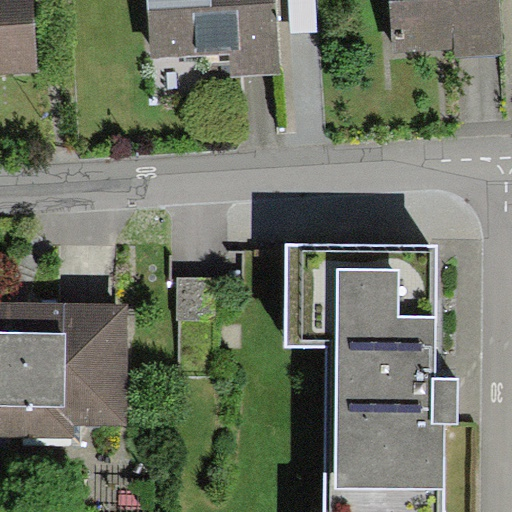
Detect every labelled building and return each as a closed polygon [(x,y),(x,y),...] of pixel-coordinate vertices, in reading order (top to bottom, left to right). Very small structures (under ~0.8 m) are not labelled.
[(0,0),(0,73),(36,72),(33,0),(0,0)] [(143,0),(145,77),(268,74),(266,0),(143,0)] [(373,0),(375,64),(486,62),(484,0),(373,0)] [(422,511),(422,267),(266,268),(267,377),(299,377),(299,511),(422,511)] [(0,317),(0,444),(110,446),(112,319),(0,317)]
